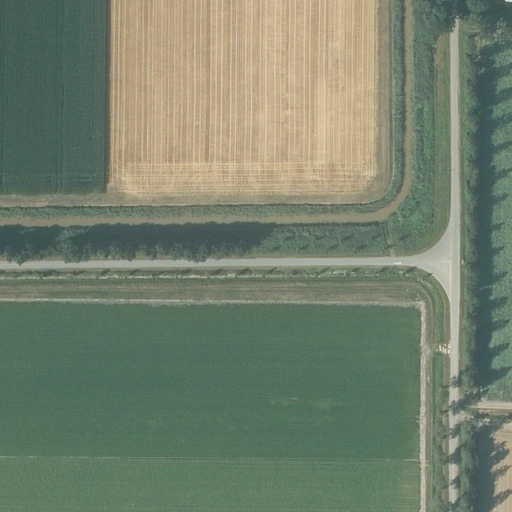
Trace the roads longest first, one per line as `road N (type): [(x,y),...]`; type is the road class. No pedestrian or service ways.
road 1 (unclassified): [(0,264),(454,261)]
road 2 (unclassified): [(454,261),(453,0)]
road 3 (unclassified): [(452,511),(454,261)]
